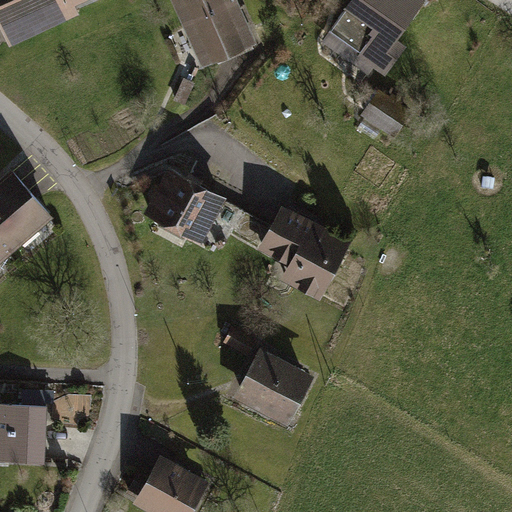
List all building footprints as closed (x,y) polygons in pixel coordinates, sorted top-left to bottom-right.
[(0,0),(0,24),(11,50),(80,19),(75,8),(71,0),(0,0)] [(71,0),(75,8),(93,0),(71,0)] [(241,0),(174,0),(204,65),(218,59),(253,43),(260,40),(241,0)] [(341,0),(369,19),(363,28),(367,31),(352,52),(381,71),(401,41),(392,35),(415,0),(341,0)] [(253,43),(218,59),(222,68),(257,52),(253,43)] [(168,97),(180,103),(191,81),(179,75),(168,97)] [(403,115),(410,107),(388,87),(381,94),(403,115)] [(357,113),(389,134),(399,119),(367,98),(357,113)] [(0,253),(50,210),(9,162),(0,170),(0,253)] [(219,191),(163,163),(141,208),(196,235),(219,191)] [(346,237),(278,201),(255,244),(284,259),(275,276),(314,297),(346,237)] [(228,322),(220,339),(240,349),(249,333),(228,322)] [(228,391),(283,420),(309,371),(254,343),(228,391)] [(45,401),(0,400),(0,457),(44,459),(45,401)] [(128,498),(152,511),(184,511),(204,477),(155,449),(128,498)]
